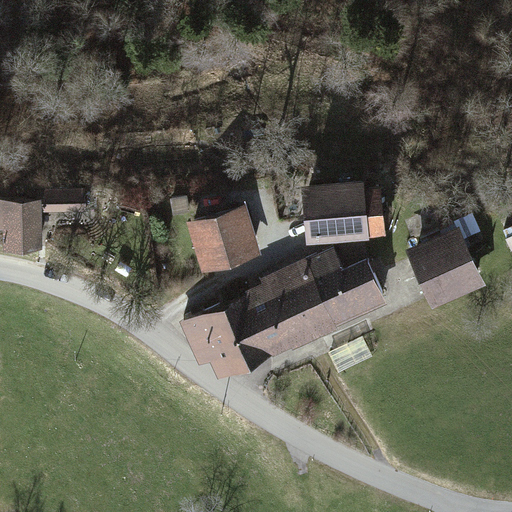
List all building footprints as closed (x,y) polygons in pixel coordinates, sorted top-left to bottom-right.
[(299,188),(305,244),(367,237),(367,233),(382,231),(377,185),(361,186),(361,181),(299,188)] [(84,186),(33,187),(33,197),(0,197),(0,228),(1,229),(1,248),(41,248),(41,218),(84,218),(84,186)] [(185,196),(169,199),(172,215),(188,211),(185,196)] [(241,205),(184,222),(199,270),(256,253),(241,205)] [(406,249),(432,307),(483,284),(463,239),(479,232),(471,213),(446,224),(449,230),(406,249)] [(511,223),(501,229),(511,250),(511,223)] [(209,355),(218,375),(285,345),(287,349),(336,328),(334,323),(384,301),(363,255),(341,265),(333,247),(305,259),(305,257),(260,277),(263,284),(181,320),(198,359),(209,355)] [(360,336),(328,353),(339,374),(371,358),(360,336)]
